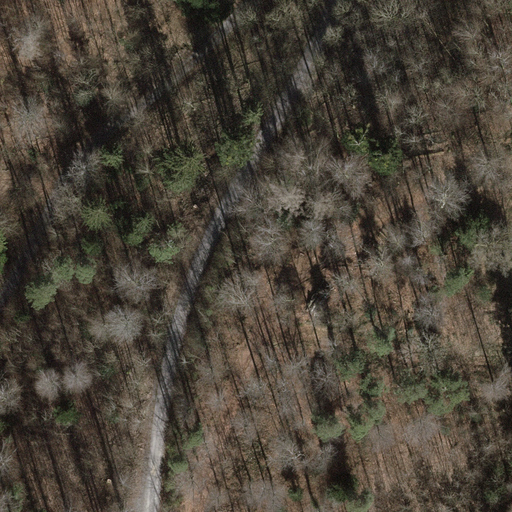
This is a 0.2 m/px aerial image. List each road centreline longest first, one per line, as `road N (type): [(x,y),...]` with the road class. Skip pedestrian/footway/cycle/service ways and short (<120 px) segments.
road 1 (track): [(337,0),(192,283),(162,400),(150,511)]
road 2 (track): [(196,511),(254,342),(284,292),(343,242),(511,133)]
road 3 (track): [(0,305),(84,151),(196,60),(254,0)]
